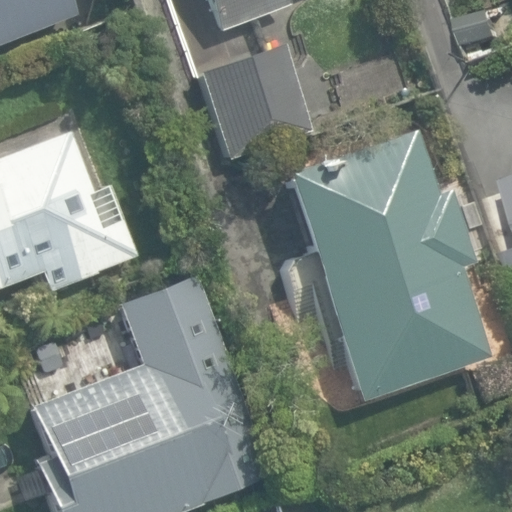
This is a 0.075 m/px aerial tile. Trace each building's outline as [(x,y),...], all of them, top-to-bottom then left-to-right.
[(0,0),(0,42),(70,15),(64,0),(0,0)] [(200,0),(212,30),(276,7),(273,0),(200,0)] [(454,21),(464,52),(498,42),(489,10),(454,21)] [(223,159),(306,131),(277,46),(194,75),(223,159)] [(270,174),(347,400),(478,355),(449,268),(465,263),(439,189),(424,194),(402,129),(270,174)] [(0,288),(32,276),(40,295),(129,260),(101,190),(88,195),(63,131),(0,156),(0,288)] [(38,511),(170,511),(259,478),(182,278),(110,306),(132,365),(16,410),(38,467),(23,473),(38,511)] [(317,464),(355,451),(345,424),(308,438),(317,464)]
